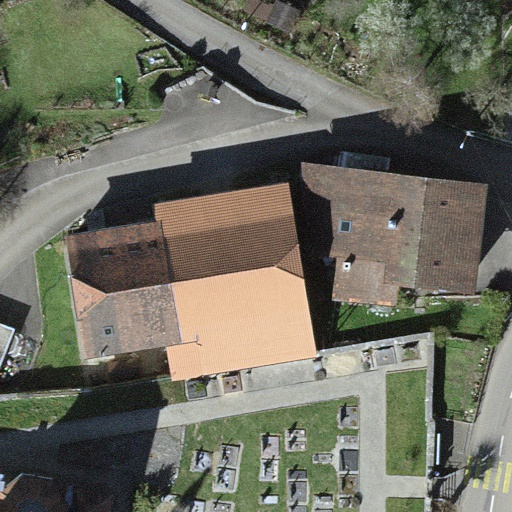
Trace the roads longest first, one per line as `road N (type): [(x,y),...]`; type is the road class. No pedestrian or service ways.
road 1 (residential): [(0,240),(93,188),(365,116)]
road 2 (residential): [(156,0),(365,116)]
road 3 (residential): [(365,116),(511,185)]
